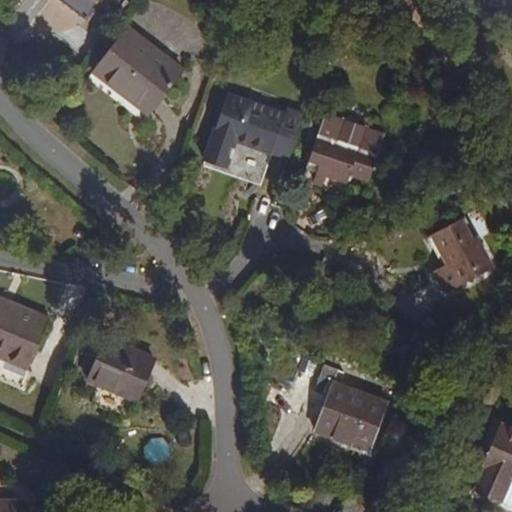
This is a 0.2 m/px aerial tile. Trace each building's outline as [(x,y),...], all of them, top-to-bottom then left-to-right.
[(182,67),(126,25),(94,69),(150,111),(182,67)] [(318,163),(312,182),(321,186),(325,175),(345,182),(348,174),(367,181),(385,131),(393,134),(410,87),(360,70),(344,117),(325,111),(308,160),(318,163)] [(289,154),(302,117),(247,98),(234,137),(272,151),(273,148),(289,154)] [(461,215),(430,232),(446,261),(433,268),(445,291),(489,267),(461,215)] [(0,295),(0,355),(28,367),(49,317),(0,295)] [(154,355),(105,335),(88,378),(137,398),(154,355)] [(341,362),(311,351),(298,388),(326,398),(316,428),(369,447),(387,399),(335,380),(341,362)] [(445,416),(436,412),(430,427),(440,431),(445,416)] [(511,426),(499,421),(481,465),(484,466),(475,488),(502,500),(511,478),(511,426)] [(17,511),(17,499),(0,498),(0,511),(17,511)]
